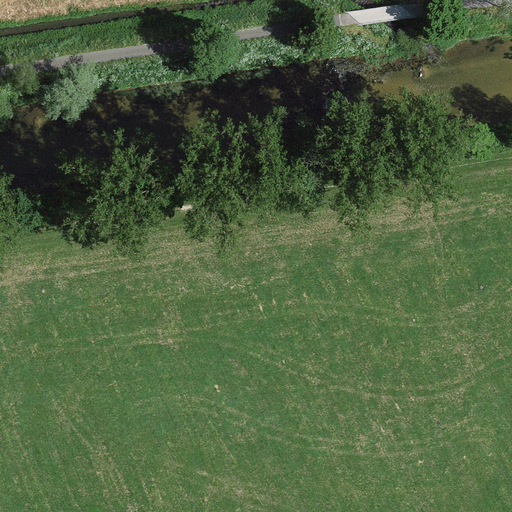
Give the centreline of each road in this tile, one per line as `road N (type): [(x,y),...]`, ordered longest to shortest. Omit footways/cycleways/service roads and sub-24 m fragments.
road 1 (track): [(0,234),(511,157)]
road 2 (track): [(459,0),(0,69)]
